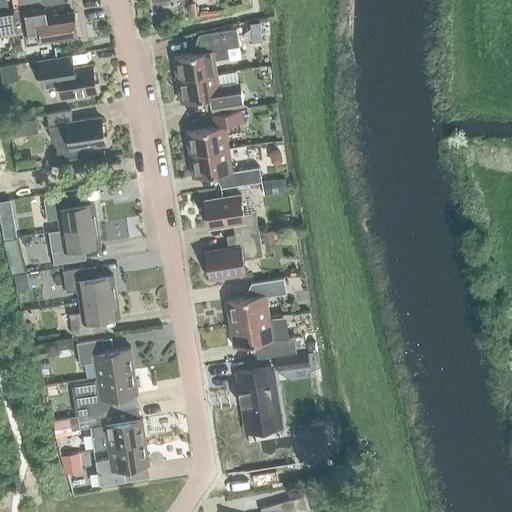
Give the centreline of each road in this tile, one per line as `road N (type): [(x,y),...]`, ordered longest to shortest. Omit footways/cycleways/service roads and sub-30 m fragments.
road 1 (residential): [(179,511),(204,459),(119,0)]
road 2 (track): [(194,489),(354,464)]
